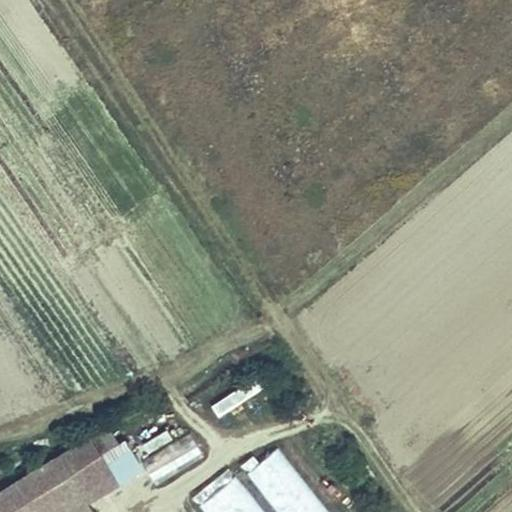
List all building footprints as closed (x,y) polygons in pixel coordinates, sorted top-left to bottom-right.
[(119,443),(108,424),(57,456),(86,501),(117,481),(106,464),(101,454),(119,443)] [(155,482),(204,455),(191,431),(141,458),(155,482)] [(101,454),(106,464),(132,448),(126,439),(119,443),(101,454)] [(92,511),(86,501),(57,456),(29,472),(50,505),(51,507),(54,511),(92,511)] [(0,511),(42,511),(51,507),(50,505),(29,472),(6,487),(0,490),(0,511)]
